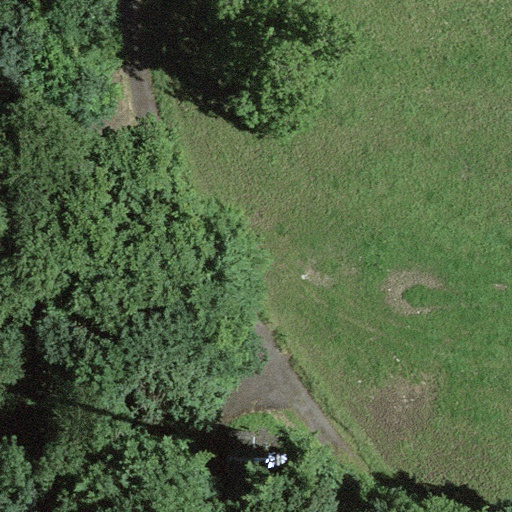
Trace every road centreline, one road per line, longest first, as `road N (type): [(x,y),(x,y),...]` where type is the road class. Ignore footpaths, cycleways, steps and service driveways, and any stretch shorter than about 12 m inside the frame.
road 1 (track): [(433,511),(218,240)]
road 2 (track): [(0,96),(218,240)]
road 3 (track): [(218,240),(154,121),(134,0)]
